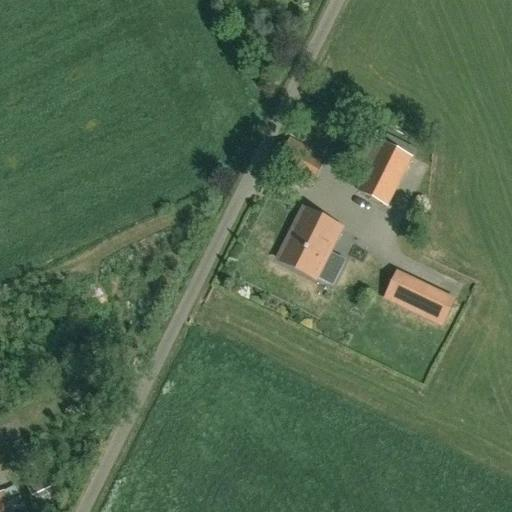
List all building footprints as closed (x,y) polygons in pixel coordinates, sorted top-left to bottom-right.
[(277,170),(310,187),(325,158),(292,141),(277,170)] [(388,208),(413,158),(381,142),(356,192),(388,208)] [(435,164),(436,182),(450,181),(449,163),(435,164)] [(316,279),(341,229),(303,210),(278,260),(316,279)] [(398,271),(384,299),(444,328),(457,300),(398,271)] [(0,511),(14,511),(5,491),(0,493),(0,511)]
